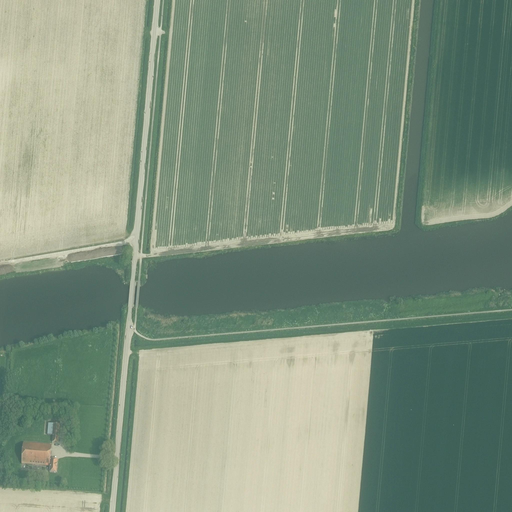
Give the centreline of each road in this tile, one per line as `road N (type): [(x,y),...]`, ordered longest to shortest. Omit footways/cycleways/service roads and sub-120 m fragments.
road 1 (unclassified): [(112,511),(158,0)]
road 2 (track): [(0,264),(137,240)]
